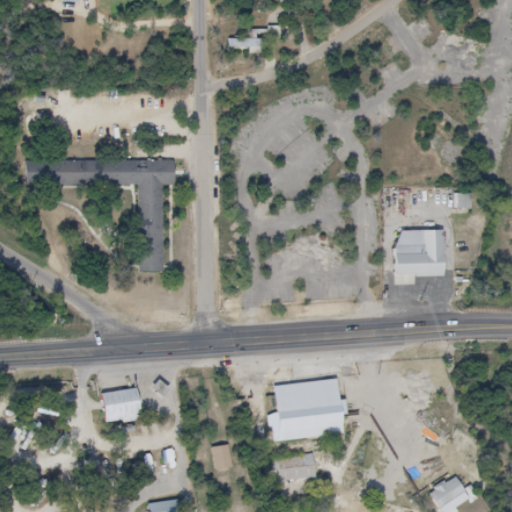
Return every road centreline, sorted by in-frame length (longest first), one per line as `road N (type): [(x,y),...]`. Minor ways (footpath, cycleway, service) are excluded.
road 1 (secondary): [(511,326),(158,351)]
road 2 (residential): [(219,344),(206,0)]
road 3 (residential): [(210,81),(296,62),(394,0)]
road 4 (residential): [(158,351),(0,249)]
road 5 (secondary): [(158,351),(0,360)]
